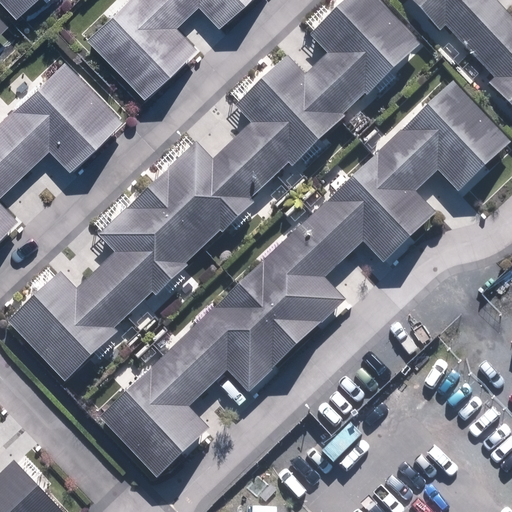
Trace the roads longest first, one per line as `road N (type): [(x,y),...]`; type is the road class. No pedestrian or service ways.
road 1 (residential): [(511,222),(444,253),(170,511)]
road 2 (residential): [(288,0),(0,279)]
road 3 (residential): [(132,511),(0,370)]
